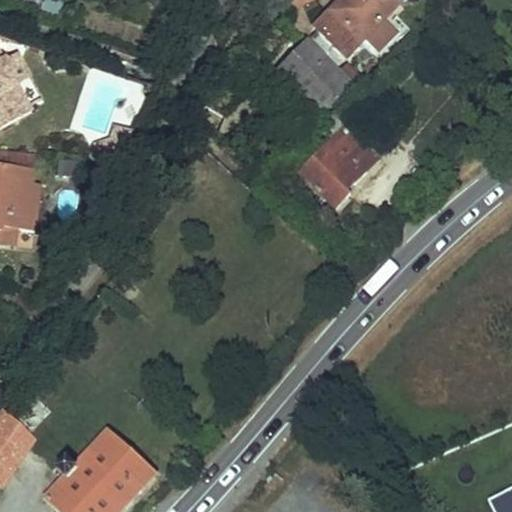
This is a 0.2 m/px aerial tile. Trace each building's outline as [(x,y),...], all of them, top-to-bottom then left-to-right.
[(339,0),(314,26),(345,57),(398,4),(396,3),(399,0),(339,0)] [(320,114),(334,101),(349,86),(305,42),(276,70),(281,74),(320,114)] [(0,130),(31,114),(17,87),(4,63),(0,56),(0,130)] [(30,80),(17,56),(4,63),(17,87),(30,80)] [(281,74),(266,88),(304,129),(320,114),(281,74)] [(338,210),(345,203),(351,196),(348,193),(380,160),(337,118),(325,131),(336,142),(303,176),(338,210)] [(130,139),(115,133),(110,147),(123,152),(130,139)] [(110,147),(94,151),(88,166),(112,169),(123,152),(110,147)] [(35,156),(0,152),(0,227),(35,232),(41,185),(32,182),(35,156)] [(324,418),(325,422),(333,413),(329,413),(324,418)] [(0,483),(31,441),(1,415),(0,416),(0,483)] [(47,500),(59,511),(120,511),(156,473),(110,431),(77,468),(69,461),(60,469),(68,477),(47,500)] [(511,511),(511,493),(492,503),(496,511),(511,511)]
